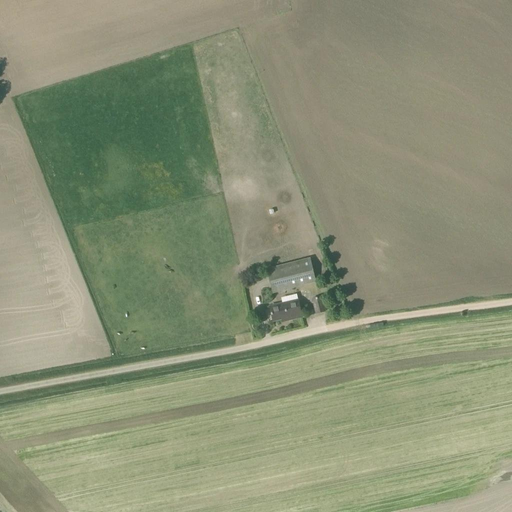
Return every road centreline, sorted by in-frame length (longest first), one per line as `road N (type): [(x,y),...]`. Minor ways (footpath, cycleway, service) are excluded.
road 1 (unclassified): [(0,392),(326,329)]
road 2 (track): [(326,329),(511,300)]
